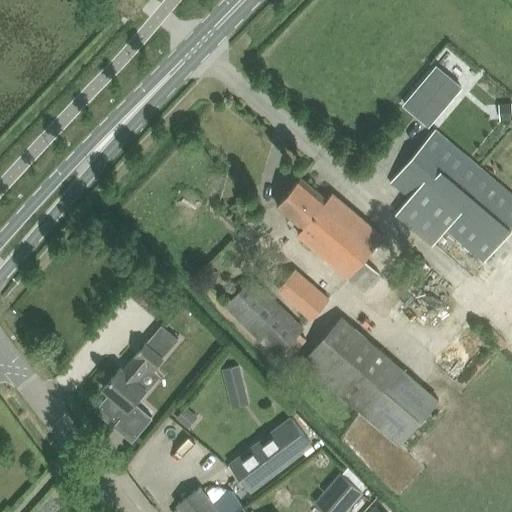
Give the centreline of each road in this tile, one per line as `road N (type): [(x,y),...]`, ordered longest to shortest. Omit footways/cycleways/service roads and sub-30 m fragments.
road 1 (primary): [(0,276),(197,43)]
road 2 (primary): [(197,43),(146,82),(0,238)]
road 3 (unclassified): [(128,511),(0,343)]
